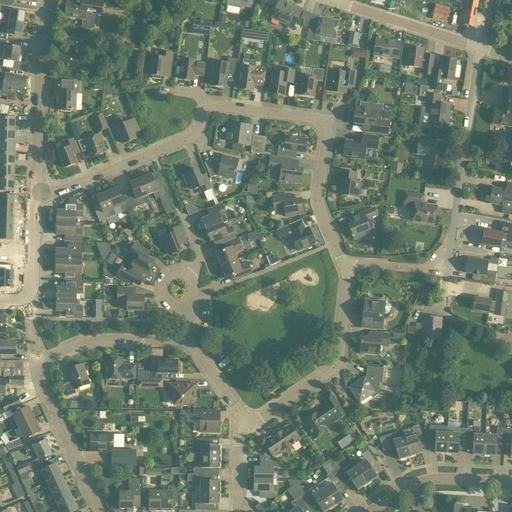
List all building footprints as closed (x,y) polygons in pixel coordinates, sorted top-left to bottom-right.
[(172,0),(170,12),(180,14),(183,0),(172,0)] [(253,0),(226,0),(226,6),(240,8),(240,7),(252,9),(253,0)] [(292,31),(293,28),(302,10),(280,0),(279,0),(271,18),(288,26),(287,28),(292,31)] [(460,10),(466,11),(476,13),(477,0),(455,0),(455,3),(461,4),(460,10)] [(87,1),(86,6),(67,3),(65,17),(83,20),(81,28),(93,30),(95,16),(102,17),(104,4),(87,1)] [(433,13),(447,17),(449,9),(435,5),(433,13)] [(3,22),(9,23),(23,25),(25,13),(5,10),(3,22)] [(473,27),(476,13),(466,11),(463,25),(473,27)] [(320,42),(321,37),(334,39),(337,22),(319,18),(318,25),(312,24),(309,41),(320,42)] [(171,27),(180,28),(181,21),(173,19),(171,27)] [(306,40),(309,41),(312,24),(309,23),(304,20),(303,27),(308,28),(306,40)] [(202,29),(201,35),(210,36),(211,23),(203,22),(202,29)] [(2,26),(1,33),(7,35),(21,37),(23,25),(9,23),(8,27),(2,26)] [(268,41),(269,32),(243,30),(242,39),(268,41)] [(358,34),(350,32),(348,44),(356,45),(358,34)] [(19,48),(5,45),(6,40),(0,39),(0,59),(17,62),(19,48)] [(56,67),(76,70),(81,71),(83,59),(85,49),(93,50),(95,42),(73,39),(70,55),(59,53),(56,67)] [(373,56),(398,59),(401,43),(376,39),(373,56)] [(426,55),(422,54),(423,49),(409,47),(406,66),(420,68),(420,69),(424,70),(423,75),(431,76),(434,55),(426,54),(426,55)] [(152,57),(149,75),(153,76),(152,79),(160,80),(161,77),(170,78),(173,53),(159,51),(158,57),(152,57)] [(365,52),(357,51),(356,61),(364,62),(365,52)] [(227,58),(227,64),(213,62),(210,85),(225,87),(226,81),(234,83),(237,60),(227,58)] [(431,91),(431,94),(439,95),(440,92),(446,93),(447,85),(443,84),(443,80),(453,81),(456,60),(442,58),(441,71),(432,70),(430,91),(431,91)] [(206,64),(195,62),(195,61),(182,60),(179,79),(193,81),(193,76),(197,77),(197,76),(204,77),(206,64)] [(266,70),(255,68),(241,66),(238,89),(252,91),(253,86),(263,87),(266,70)] [(281,69),(280,73),(272,72),(269,93),(284,96),(286,83),(293,84),(295,71),(281,69)] [(313,69),(312,77),(301,75),(298,95),(313,97),(315,81),(322,82),(324,70),(313,69)] [(340,69),(337,72),(331,71),(329,91),(345,93),(346,87),(354,88),(357,71),(343,69),(343,70),(340,69)] [(5,74),(3,81),(0,80),(0,97),(1,97),(1,95),(7,97),(6,100),(14,102),(17,91),(23,92),(26,78),(5,74)] [(75,111),(75,93),(78,93),(78,83),(55,82),(54,100),(57,100),(57,110),(75,111)] [(406,84),(404,94),(416,96),(418,86),(406,84)] [(430,127),(430,125),(446,127),(448,114),(449,115),(450,106),(439,104),(440,95),(439,95),(431,94),(428,94),(428,87),(420,86),(418,99),(424,99),(424,104),(430,104),(429,116),(422,116),(421,126),(430,127)] [(511,98),(500,96),(498,109),(495,108),(492,124),(511,127),(511,98)] [(356,108),(355,115),(353,114),(352,122),(354,122),(353,124),(362,125),(361,133),(388,136),(390,121),(381,120),(383,106),(361,103),(360,109),(356,108)] [(0,111),(8,113),(9,107),(1,105),(0,110),(0,111)] [(98,133),(109,129),(102,113),(92,118),(98,133)] [(134,119),(128,122),(122,124),(119,116),(108,121),(113,134),(119,132),(124,144),(136,139),(133,134),(139,131),(134,119)] [(0,130),(14,131),(15,118),(0,117),(0,130)] [(79,120),(70,124),(77,139),(86,136),(79,120)] [(227,132),(225,141),(247,144),(250,127),(230,124),(229,133),(227,132)] [(0,130),(0,142),(14,143),(14,131),(0,130)] [(362,134),(361,143),(345,141),(344,145),(343,146),(342,152),(343,153),(343,156),(350,157),(350,158),(363,160),(364,149),(377,151),(379,137),(362,134)] [(82,152),(88,150),(90,157),(105,152),(98,135),(84,141),(83,139),(78,142),(82,152)] [(263,155),(266,138),(253,136),(251,153),(263,155)] [(296,159),(296,152),(304,153),(306,139),(286,137),(284,147),(278,146),(277,157),(296,159)] [(61,143),(64,149),(58,152),(64,168),(76,163),(73,156),(80,153),(74,138),(61,143)] [(416,156),(426,157),(425,169),(441,171),(445,142),(428,140),(428,141),(418,140),(416,156)] [(0,154),(14,155),(14,143),(0,142),(0,154)] [(0,154),(0,166),(14,166),(14,155),(0,154)] [(210,178),(217,175),(233,179),(238,160),(222,156),(221,159),(217,161),(216,159),(205,164),(210,178)] [(268,170),(281,172),(279,181),(300,184),(302,169),(298,168),(299,160),(270,156),(268,170)] [(511,163),(496,161),(494,170),(509,173),(511,163)] [(0,179),(14,180),(14,166),(0,166),(0,179)] [(206,174),(200,177),(197,169),(182,175),(186,185),(190,184),(192,190),(198,188),(200,194),(204,193),(212,189),(206,174)] [(339,185),(342,186),(341,195),(358,197),(360,183),(356,183),(358,173),(340,171),(339,185)] [(157,172),(150,174),(140,179),(147,195),(153,193),(155,199),(159,198),(166,213),(172,211),(157,172)] [(0,190),(13,191),(14,180),(0,179),(0,190)] [(133,192),(127,194),(132,209),(143,204),(141,198),(147,195),(140,179),(129,183),(133,192)] [(511,183),(506,182),(505,191),(492,188),(491,196),(511,199),(511,183)] [(113,209),(119,206),(122,213),(132,209),(127,194),(121,197),(117,188),(107,192),(113,209)] [(212,189),(204,193),(207,202),(213,200),(215,206),(218,204),(212,189)] [(116,215),(113,209),(107,192),(96,197),(99,205),(94,208),(100,222),(116,215)] [(402,209),(414,210),(412,222),(434,225),(436,207),(423,206),(425,195),(404,192),(402,209)] [(304,206),(302,207),(300,199),(291,201),(290,193),(271,197),(274,212),(284,211),(285,217),(303,214),(305,213),(304,206)] [(0,196),(0,211),(13,212),(13,197),(0,196)] [(511,199),(491,196),(489,204),(502,207),(501,214),(511,216),(511,199)] [(206,210),(209,216),(201,220),(206,230),(222,224),(227,222),(225,216),(227,215),(222,203),(206,210)] [(66,204),(65,211),(57,211),(57,223),(75,223),(75,218),(83,218),(83,205),(66,204)] [(373,227),(369,229),(365,221),(377,216),(374,207),(347,218),(350,225),(348,226),(354,240),(363,236),(365,240),(376,235),(373,227)] [(0,211),(0,225),(12,225),(13,212),(0,211)] [(280,239),(290,235),(297,251),(314,244),(308,228),(305,229),(301,220),(289,225),(289,226),(276,231),(280,239)] [(75,229),(75,223),(57,223),(56,234),(64,234),(64,242),(82,242),(82,229),(75,229)] [(231,226),(224,229),(222,224),(206,230),(210,241),(212,240),(215,247),(236,238),(231,226)] [(0,225),(0,239),(12,240),(12,225),(0,225)] [(511,226),(503,225),(501,234),(511,236),(510,242),(511,242),(511,226)] [(164,233),(166,237),(159,240),(163,250),(166,249),(168,255),(180,250),(179,247),(187,244),(180,226),(164,233)] [(504,241),(510,242),(511,236),(501,234),(484,231),(481,244),(503,249),(504,241)] [(220,245),(223,251),(215,254),(220,267),(237,260),(235,254),(243,251),(238,238),(220,245)] [(64,242),(64,250),(56,249),(56,261),(82,262),(82,242),(64,242)] [(128,255),(135,259),(132,263),(147,272),(153,262),(147,258),(151,251),(135,242),(128,255)] [(111,251),(106,260),(112,264),(117,255),(111,251)] [(111,252),(100,255),(102,262),(105,261),(111,252)] [(489,261),(487,261),(467,258),(465,273),(482,276),(481,282),(494,283),(496,272),(498,259),(490,258),(489,261)] [(239,266),(237,260),(220,267),(225,279),(232,276),(234,282),(252,275),(248,262),(239,266)] [(81,280),(82,262),(56,261),(56,273),(64,273),(63,280),(81,280)] [(132,286),(135,279),(141,283),(147,272),(132,263),(130,268),(123,264),(116,276),(132,286)] [(0,265),(0,288),(12,288),(12,265),(0,265)] [(66,281),(66,288),(57,288),(56,300),(75,300),(75,295),(83,295),(83,281),(66,281)] [(116,304),(127,304),(127,311),(143,311),(143,296),(135,296),(135,288),(117,287),(116,304)] [(495,302),(490,302),(490,300),(474,298),(473,310),(488,313),(489,307),(494,308),(494,311),(504,312),(504,317),(511,318),(511,292),(497,291),(495,302)] [(56,311),(65,311),(65,319),(82,319),(82,306),(75,305),(75,300),(56,300),(56,311)] [(94,317),(103,317),(104,300),(94,300),(94,317)] [(387,304),(384,303),(364,300),(363,315),(367,316),(366,322),(382,324),(383,314),(386,314),(388,313),(390,312),(390,307),(389,305),(387,304)] [(423,340),(439,341),(441,319),(423,317),(422,330),(415,330),(415,327),(407,327),(406,338),(423,339),(423,340)] [(388,335),(376,334),(375,340),(360,338),(360,344),(361,344),(360,353),(378,355),(379,346),(387,347),(388,335)] [(0,361),(1,361),(1,355),(15,355),(15,341),(0,341),(0,361)] [(136,364),(121,364),(122,359),(106,358),(105,379),(121,380),(121,379),(136,379),(136,364)] [(138,372),(137,380),(163,380),(163,374),(177,374),(177,360),(158,360),(158,371),(151,371),(151,372),(138,372)] [(22,362),(1,361),(0,361),(0,394),(6,395),(6,380),(0,379),(0,376),(3,377),(3,378),(9,379),(9,386),(23,386),(23,378),(25,378),(25,371),(22,371),(22,362)] [(76,394),(74,390),(90,384),(83,364),(67,370),(71,381),(64,384),(68,396),(76,394)] [(383,368),(373,367),(367,367),(365,378),(349,388),(359,403),(370,396),(372,399),(381,393),(377,387),(378,383),(381,384),(383,368)] [(163,388),(163,380),(137,380),(137,388),(163,388)] [(167,398),(173,398),(173,406),(189,406),(189,399),(196,399),(196,384),(168,383),(167,398)] [(321,398),(327,408),(316,415),(315,414),(303,422),(314,439),(327,430),(324,426),(330,422),(331,424),(336,420),(336,421),(345,415),(330,393),(321,398)] [(17,396),(1,404),(5,413),(21,405),(17,396)] [(498,405),(496,413),(505,415),(506,409),(511,410),(511,408),(498,405)] [(12,415),(17,427),(34,419),(28,407),(12,415)] [(200,420),(200,433),(219,433),(219,418),(207,418),(207,411),(193,410),(193,420),(200,420)] [(40,432),(34,419),(17,427),(23,440),(40,432)] [(289,424),(263,442),(273,458),(282,452),(289,453),(291,446),(300,440),(289,424)] [(402,431),(404,437),(410,456),(421,453),(418,444),(424,442),(419,425),(402,431)] [(428,447),(434,447),(434,453),(446,454),(447,434),(447,427),(429,426),(428,447)] [(485,435),(479,435),(479,428),(466,427),(466,429),(465,444),(465,450),(472,451),(472,455),(484,456),(485,435)] [(458,434),(447,434),(446,454),(457,454),(458,444),(465,444),(466,429),(459,428),(458,434)] [(495,456),(495,452),(503,452),(504,428),(497,428),(496,436),(485,435),(484,456),(495,456)] [(503,452),(510,453),(510,457),(511,457),(511,428),(504,428),(503,452)] [(338,441),(342,449),(357,440),(353,433),(338,441)] [(390,453),(396,451),(399,460),(410,456),(404,437),(397,440),(395,433),(385,436),(390,453)] [(90,434),(90,452),(111,452),(113,452),(113,450),(113,435),(90,434)] [(5,445),(9,450),(22,445),(19,439),(5,445)] [(196,450),(200,450),(200,457),(220,457),(220,446),(211,446),(211,439),(196,439),(196,450)] [(27,455),(34,452),(38,460),(50,454),(44,441),(33,446),(32,444),(24,448),(27,455)] [(23,449),(22,445),(9,450),(7,451),(9,455),(23,449)] [(0,449),(0,453),(4,462),(8,460),(3,448),(0,449)] [(113,452),(111,452),(111,466),(135,467),(135,451),(113,450),(113,452)] [(365,460),(365,461),(355,468),(367,484),(376,477),(375,476),(383,471),(377,462),(375,462),(368,451),(361,455),(364,460),(365,460)] [(200,457),(200,463),(196,463),(196,468),(194,468),(194,475),(196,475),(210,475),(218,475),(218,469),(220,469),(220,457),(200,457)] [(13,471),(8,460),(4,462),(9,473),(13,471)] [(16,468),(20,476),(31,471),(31,470),(39,466),(36,460),(28,464),(27,462),(16,468)] [(259,461),(259,468),(254,468),(254,474),(253,474),(252,475),(252,476),(253,477),(254,477),(254,480),(272,480),(272,474),(277,474),(278,465),(272,461),(259,461)] [(41,471),(46,482),(61,476),(56,464),(41,471)] [(346,490),(354,486),(357,490),(367,484),(355,468),(344,475),(339,467),(333,471),(346,490)] [(161,476),(161,468),(146,468),(146,476),(161,476)] [(19,482),(13,471),(9,473),(14,484),(19,482)] [(22,480),(27,491),(31,489),(26,479),(33,476),(31,471),(20,476),(22,480)] [(318,484),(332,507),(342,500),(339,495),(346,490),(333,471),(326,476),(328,479),(319,485),(318,484)] [(200,486),(200,493),(220,493),(220,481),(210,481),(210,475),(196,475),(196,486),(200,486)] [(46,482),(51,494),(66,487),(61,476),(46,482)] [(129,479),(128,492),(119,492),(119,509),(127,509),(127,511),(133,511),(133,507),(140,507),(140,487),(139,487),(140,479),(129,479)] [(277,486),(272,485),(272,480),(254,480),(254,482),(252,482),(252,483),(252,484),(252,485),(254,486),(254,491),(259,491),(259,499),(277,499),(277,486)] [(25,496),(19,482),(14,484),(11,486),(17,499),(25,496)] [(311,511),(317,511),(320,510),(321,511),(324,511),(332,507),(318,484),(300,496),(309,508),(311,511)] [(49,501),(54,499),(56,505),(71,498),(66,487),(51,494),(47,496),(49,501)] [(143,502),(149,502),(148,511),(160,511),(160,492),(154,492),(154,487),(143,487),(143,502)] [(167,487),(167,492),(160,492),(160,511),(172,511),(172,502),(179,502),(179,487),(167,487)] [(27,491),(32,503),(36,501),(45,497),(42,492),(34,496),(31,489),(27,491)] [(210,511),(210,505),(219,505),(220,493),(200,493),(200,500),(195,499),(195,511),(210,511)] [(293,510),(290,511),(311,511),(309,508),(300,496),(291,503),(292,509),(293,510)] [(70,511),(76,509),(71,498),(56,505),(59,511),(70,511)] [(23,503),(26,511),(32,511),(27,501),(23,503)] [(39,511),(41,511),(36,501),(32,503),(36,511),(39,511)]
